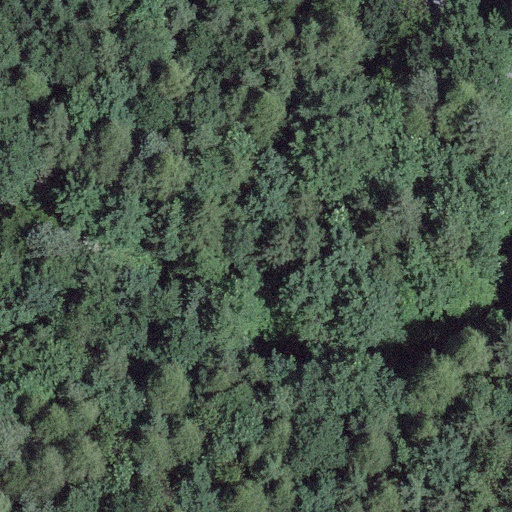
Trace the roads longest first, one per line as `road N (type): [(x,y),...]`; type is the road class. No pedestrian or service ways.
road 1 (track): [(511,282),(470,348),(414,373),(344,385),(276,378),(201,340),(116,266),(0,215)]
road 2 (unclassified): [(422,0),(459,48),(511,93)]
